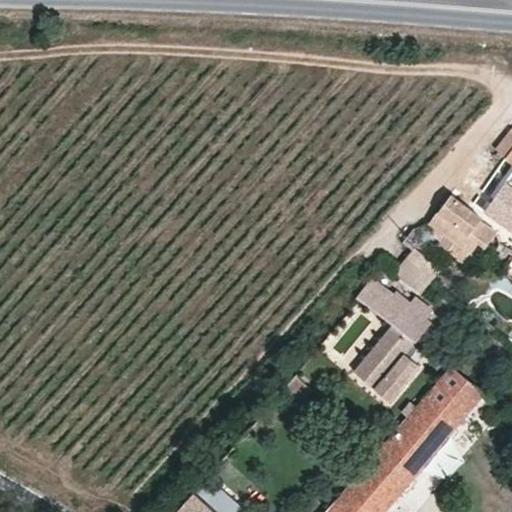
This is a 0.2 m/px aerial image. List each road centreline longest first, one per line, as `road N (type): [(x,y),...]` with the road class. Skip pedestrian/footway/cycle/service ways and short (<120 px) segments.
road 1 (track): [(0,52),(74,47),(320,57),(511,82)]
road 2 (secondary): [(216,0),(511,20)]
